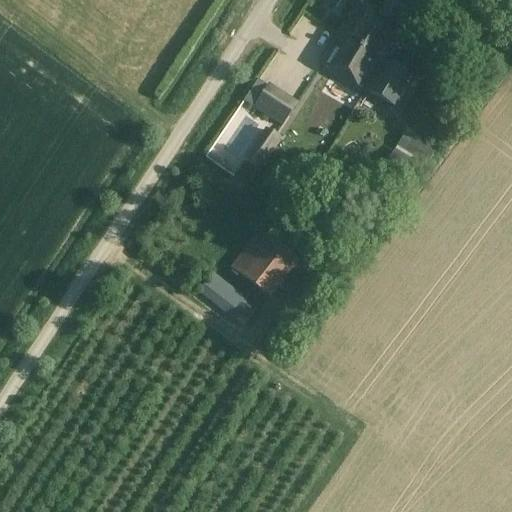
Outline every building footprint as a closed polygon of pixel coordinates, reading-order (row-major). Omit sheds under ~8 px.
[(365,91),(386,63),(404,30),(357,4),(320,65),(364,92),(365,91)] [(413,79),(386,63),(365,91),(364,92),(394,111),(413,79)] [(275,97),(263,115),(281,127),(293,109),(275,97)] [(265,131),(245,161),(257,169),(277,139),(265,131)] [(407,154),(425,165),(432,154),(414,142),(407,154)] [(391,156),(384,167),(405,181),(416,163),(406,157),(402,163),(391,156)] [(295,259),(259,231),(230,269),(265,297),(295,259)] [(198,293),(241,327),(255,310),(212,276),(198,293)]
